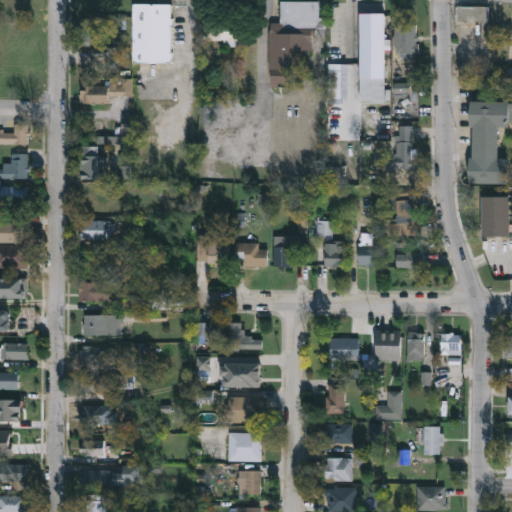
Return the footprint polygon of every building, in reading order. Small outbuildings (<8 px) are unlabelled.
[(319,2),(319,20),(291,20),(291,2),(319,2)] [(171,4),(171,61),(133,61),(133,4),(171,4)] [(489,7),(489,23),(456,23),(456,7),(489,7)] [(385,15),(385,65),(360,65),(360,15),(385,15)] [(114,26),(108,25),(108,41),(80,41),(80,18),(114,19),(114,26)] [(204,41),(204,19),(243,19),(243,41),(204,41)] [(417,59),(396,59),(396,25),(417,25),(417,59)] [(269,69),(269,32),(312,32),(312,51),(303,51),(303,69),(269,69)] [(347,96),(341,96),(341,113),(328,113),(328,63),(347,63),(347,96)] [(109,87),(108,103),(80,103),(81,86),(109,87)] [(469,183),(470,101),(511,101),(511,125),(498,125),(497,158),(508,158),(508,183),(469,183)] [(28,145),(0,144),(0,132),(14,132),(14,124),(29,124),(28,145)] [(397,125),(414,125),(414,167),(397,167),(397,125)] [(105,145),(105,177),(81,177),(81,145),(105,145)] [(27,154),(27,178),(1,178),(1,164),(11,164),(11,154),(27,154)] [(28,205),(0,205),(0,186),(28,186),(28,205)] [(482,196),(509,196),(509,236),(482,236),(482,196)] [(396,199),(417,199),(417,234),(396,234),(396,199)] [(0,242),(0,223),(11,223),(11,220),(27,220),(27,242),(0,242)] [(111,239),(82,239),(82,220),(111,220),(111,239)] [(317,220),(332,220),(332,236),(317,236),(317,220)] [(228,263),(199,263),(199,235),(209,235),(209,238),(228,239),(228,263)] [(274,245),(280,245),(280,236),(292,236),(292,267),(273,267),(274,245)] [(258,242),(258,249),(267,249),(267,265),(243,265),(243,260),(236,260),(236,242),(258,242)] [(324,266),(324,242),(344,242),(344,266),(324,266)] [(360,265),(360,245),(377,245),(377,265),(360,265)] [(0,268),(0,246),(27,246),(27,268),(0,268)] [(424,268),(397,268),(397,252),(424,252),(424,268)] [(0,279),(22,279),(22,299),(0,299),(0,279)] [(78,301),(78,282),(124,282),(124,301),(78,301)] [(152,308),(152,283),(170,283),(170,308),(152,308)] [(9,331),(0,331),(0,309),(9,309),(9,331)] [(119,335),(83,335),(83,315),(119,315),(119,335)] [(260,348),(227,348),(227,328),(251,328),(251,340),(260,340),(260,348)] [(400,330),(400,360),(375,360),(375,330),(400,330)] [(423,332),(423,360),(407,360),(407,332),(423,332)] [(460,333),(460,355),(440,355),(440,333),(460,333)] [(357,338),(357,357),(338,356),(338,338),(357,338)] [(0,360),(0,349),(2,349),(2,343),(28,343),(28,360),(0,360)] [(117,368),(79,368),(79,346),(109,346),(109,354),(117,354),(117,368)] [(213,370),(199,370),(199,356),(213,356),(213,370)] [(261,386),(231,386),(231,369),(261,369),(261,386)] [(0,372),(18,372),(18,390),(0,390),(0,372)] [(106,395),(82,396),(82,377),(105,376),(106,395)] [(326,415),(326,391),(345,391),(345,415),(326,415)] [(374,419),(374,405),(386,405),(386,391),(402,391),(402,419),(374,419)] [(226,421),(226,397),(261,397),(261,421),(226,421)] [(101,424),(80,424),(80,406),(101,406),(101,424)] [(352,423),(352,443),(322,443),(322,423),(352,423)] [(381,424),(381,440),(369,440),(369,424),(381,424)] [(423,454),(423,426),(441,426),(441,454),(423,454)] [(260,460),(227,460),(227,432),(260,432),(260,460)] [(79,455),(79,439),(103,439),(103,455),(79,455)] [(27,459),(27,443),(4,443),(4,459),(27,459)] [(409,463),(398,463),(398,450),(409,450),(409,463)] [(351,480),(324,480),(324,457),(364,457),(364,462),(351,462),(351,480)] [(25,481),(0,481),(0,465),(25,465),(25,481)] [(139,465),(139,484),(121,484),(121,465),(139,465)] [(108,470),(108,488),(83,488),(83,470),(108,470)] [(238,494),(238,470),(260,470),(260,494),(238,494)] [(415,486),(446,486),(446,509),(415,509),(415,486)] [(356,511),(325,511),(325,487),(356,487),(356,511)] [(106,494),(106,511),(85,511),(85,494),(106,494)] [(0,511),(0,495),(25,495),(25,511),(0,511)]
